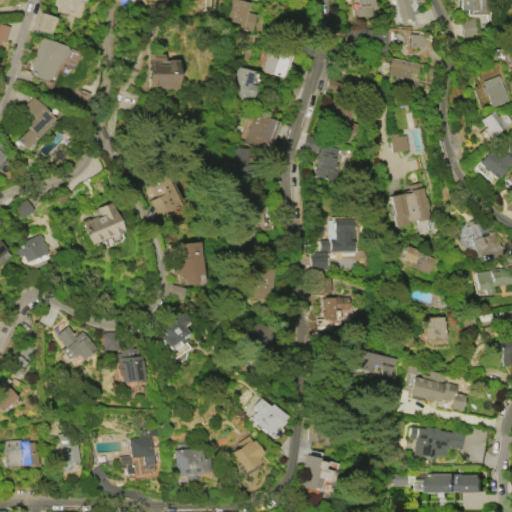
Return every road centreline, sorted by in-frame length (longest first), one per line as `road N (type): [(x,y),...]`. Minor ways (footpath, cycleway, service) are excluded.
road 1 (residential): [(270,498),(290,453),(301,394),(303,290),(293,233),(324,0),(447,24),(439,126),(460,181),(511,224)]
road 2 (residential): [(0,341),(29,295),(96,319),(133,322),(144,314),(140,236),(91,134)]
road 3 (residential): [(0,502),(270,498)]
road 4 (residential): [(111,0),(91,134)]
